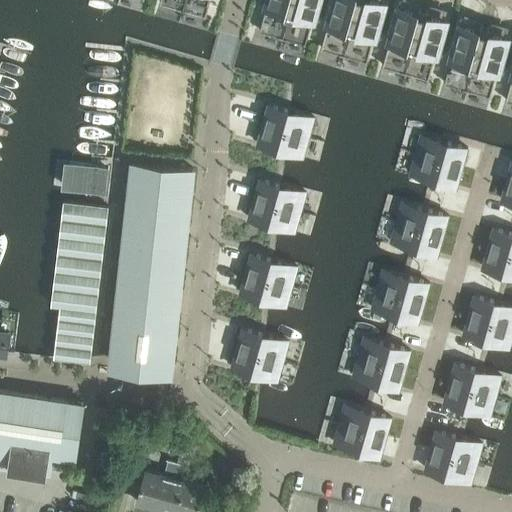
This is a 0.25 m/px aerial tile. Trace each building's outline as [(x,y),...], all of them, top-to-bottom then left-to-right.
[(185,0),(183,7),(207,14),(210,0),(185,0)] [(267,0),(259,30),(305,43),(317,0),(267,0)] [(333,0),(320,47),(367,60),(383,1),(379,0),(333,0)] [(417,11),(399,5),(382,65),(428,78),(445,19),(426,13),(428,9),(425,8),(424,13),(420,11),(421,7),(418,6),(417,11)] [(479,28),(461,23),(444,82),(490,95),(507,36),(488,31),(490,26),(487,25),(486,30),(481,29),(483,24),(480,23),(479,28)] [(262,123),(309,136),(314,117),(267,104),(262,123)] [(303,155),(309,136),(262,123),(257,142),(303,155)] [(415,153),(462,166),(467,147),(421,134),(415,153)] [(462,166),(415,153),(410,172),(456,185),(462,166)] [(105,197),(109,166),(56,160),(52,191),(105,197)] [(193,167),(191,166),(133,160),(111,359),(171,366),(193,167)] [(254,197),(300,211),(306,191),(259,178),(254,197)] [(511,180),(506,179),(501,198),(511,201),(511,180)] [(295,230),(300,211),(254,197),(248,217),(295,230)] [(448,214),(402,201),(396,220),(443,234),(448,214)] [(108,208),(62,203),(49,308),(59,309),(53,360),(90,365),(108,208)] [(437,253),(443,234),(396,220),(391,240),(437,253)] [(487,246),(511,253),(511,232),(493,227),(487,246)] [(511,253),(487,246),(482,265),(511,273),(511,253)] [(245,272),(292,285),(297,266),(250,253),(245,272)] [(377,288),(424,301),(429,282),(383,269),(377,288)] [(286,304),(292,285),(245,272),(240,291),(286,304)] [(424,301),(377,288),(372,307),(418,320),(424,301)] [(511,305),(474,294),(468,314),(511,325),(511,305)] [(511,336),(511,325),(468,314),(463,333),(509,346),(511,336)] [(0,350),(7,352),(10,327),(0,325),(0,350)] [(236,346),(283,360),(288,340),(242,327),(236,346)] [(410,349),(363,336),(358,355),(383,362),(405,368),(410,349)] [(278,379),(283,360),(236,346),(231,366),(278,379)] [(405,368),(383,362),(358,355),(353,374),(399,388),(405,368)] [(449,381),(496,394),(501,375),(454,362),(449,381)] [(496,394),(449,381),(444,400),(490,413),(496,394)] [(0,389),(0,463),(48,471),(51,451),(75,455),(83,402),(0,389)] [(391,416),(344,403),(339,422),(348,425),(386,436),(391,416)] [(386,436),(348,425),(339,422),(333,442),(380,455),(386,436)] [(482,442),(435,429),(430,448),(477,461),(482,442)] [(165,503),(191,511),(199,483),(181,478),(185,463),(188,464),(197,433),(185,430),(177,461),(165,503)] [(477,461),(430,448),(425,468),(471,481),(477,461)] [(140,487),(136,501),(164,508),(165,503),(177,461),(168,458),(164,473),(145,468),(146,466),(125,460),(119,481),(140,487)]
